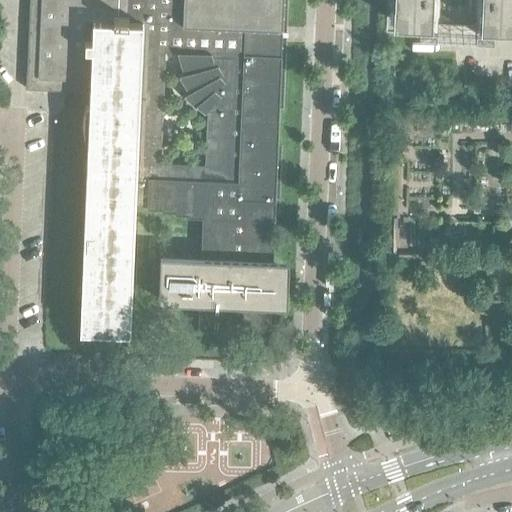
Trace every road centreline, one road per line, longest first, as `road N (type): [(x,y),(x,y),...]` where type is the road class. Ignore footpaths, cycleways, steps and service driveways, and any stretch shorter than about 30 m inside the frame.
road 1 (residential): [(320,392),(310,349),(325,0)]
road 2 (residential): [(5,375),(320,392)]
road 3 (residential): [(5,375),(14,113),(0,112)]
road 4 (secondary): [(482,445),(342,486)]
road 5 (residential): [(19,511),(5,375)]
